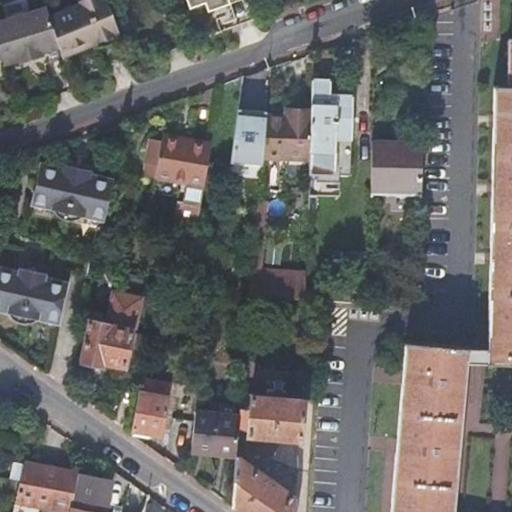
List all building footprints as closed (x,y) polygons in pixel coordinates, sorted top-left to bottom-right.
[(119,34),(106,0),(102,0),(103,1),(102,1),(101,0),(92,0),(80,4),(81,7),(69,11),(69,10),(49,16),(59,47),(60,47),(62,49),(65,50),(71,49),(79,47),(78,46),(95,41),(98,44),(103,45),(107,43),(111,42),(115,39),(115,35),(116,34),(117,35),(118,35),(119,34)] [(215,2),(219,0),(187,0),(191,11),(199,8),(206,5),(210,13),(213,12),(213,10),(214,9),(215,7),(216,5),(216,4),(215,2)] [(214,9),(213,10),(213,12),(243,0),(219,0),(215,2),(216,4),(216,5),(215,7),(214,9)] [(46,7),(0,21),(0,56),(3,65),(19,60),(20,62),(31,59),(43,55),(42,53),(59,47),(49,16),(46,7)] [(79,47),(71,49),(72,54),(103,45),(98,44),(95,41),(78,46),(79,47)] [(311,80),(310,110),(309,151),(334,152),(335,139),(350,139),(351,99),(329,99),(330,81),(311,80)] [(488,350),(487,365),(487,366),(511,366),(511,88),(507,88),(507,87),(492,87),(488,350)] [(284,117),(263,116),(260,158),(309,159),(309,151),(310,110),(284,109),(284,117)] [(264,112),(236,111),(229,163),(259,165),(260,158),(263,116),(264,112)] [(184,147),(185,140),(161,136),(160,143),(184,147)] [(170,225),(196,229),(210,144),(185,140),(184,147),(160,143),(148,140),(144,165),(155,168),(153,179),(178,185),(175,198),(170,225)] [(370,191),(420,193),(421,143),(371,142),(370,191)] [(155,168),(144,165),(141,178),(153,179),(155,168)] [(101,230),(110,187),(88,183),(88,179),(87,179),(86,187),(79,185),(80,180),(79,177),(76,175),(71,175),(70,175),(68,178),(67,182),(60,181),(62,174),(61,174),(60,176),(37,172),(28,214),(31,215),(43,217),(49,219),(51,222),(56,227),(62,230),(74,229),(80,225),(86,227),(98,229),(101,230)] [(70,175),(62,174),(60,181),(67,182),(68,178),(70,175)] [(86,187),(87,179),(79,177),(80,180),(79,185),(86,187)] [(150,194),(175,198),(178,185),(153,179),(150,194)] [(0,276),(0,321),(2,322),(5,326),(10,330),(16,333),(26,333),(33,329),(39,331),(51,333),(54,334),(64,291),(42,286),(42,283),(41,283),(39,290),(33,288),(33,284),(33,283),(33,281),(29,278),(24,278),(23,279),(21,282),(21,285),(14,284),(16,277),(14,277),(14,280),(0,276)] [(247,298),(305,301),(305,287),(285,285),(286,277),(276,276),(276,284),(249,282),(247,298)] [(23,279),(16,277),(14,284),(21,285),(21,282),(23,279)] [(39,290),(41,283),(33,281),(33,283),(33,284),(33,288),(39,290)] [(112,294),(138,299),(141,289),(114,283),(112,294)] [(141,372),(148,337),(132,334),(138,299),(112,294),(105,325),(103,325),(104,320),(89,317),(79,363),(101,367),(101,364),(141,372)] [(452,511),(466,364),(466,363),(460,362),(462,350),(468,351),(469,350),(404,343),(403,346),(405,346),(390,511),(452,511)] [(466,364),(487,365),(488,350),(469,350),(468,351),(462,350),(460,362),(466,363),(466,364)] [(140,377),(130,430),(161,436),(172,383),(140,377)] [(264,397),(239,395),(237,419),(236,429),(246,430),(246,436),(299,440),(301,401),(299,400),(299,399),(295,395),(286,394),(282,397),(282,399),(264,397)] [(234,457),(234,455),(236,429),(237,419),(194,416),(189,454),(234,457)] [(229,506),(236,511),(292,511),(293,496),(272,482),(269,483),(263,478),(263,476),(234,455),(234,457),(229,506)] [(15,502),(68,511),(69,511),(70,507),(77,474),(23,465),(15,502)] [(77,474),(70,507),(96,511),(105,511),(111,480),(77,474)]
